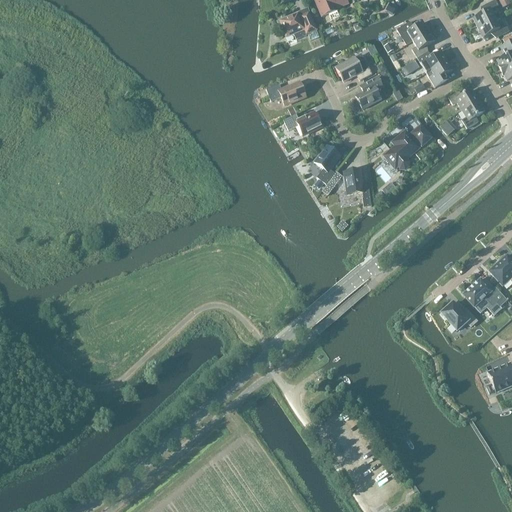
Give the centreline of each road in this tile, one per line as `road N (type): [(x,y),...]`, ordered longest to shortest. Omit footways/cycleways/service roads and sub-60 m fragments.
road 1 (tertiary): [(82,511),(511,141)]
road 2 (residential): [(476,68),(362,142),(341,133),(318,72)]
